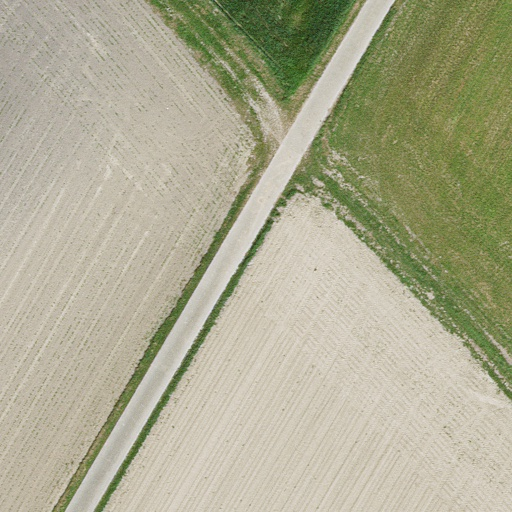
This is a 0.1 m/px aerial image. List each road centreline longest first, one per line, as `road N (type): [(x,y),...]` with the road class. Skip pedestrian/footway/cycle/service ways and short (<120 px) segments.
road 1 (track): [(89,511),(389,0)]
road 2 (track): [(177,0),(307,139)]
